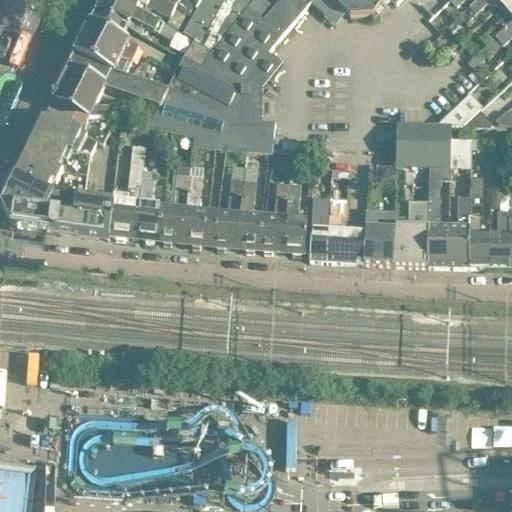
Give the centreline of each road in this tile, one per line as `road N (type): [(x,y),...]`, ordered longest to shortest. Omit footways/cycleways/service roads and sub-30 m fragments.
road 1 (tertiary): [(511,502),(241,506),(0,483)]
road 2 (residential): [(11,257),(356,290),(511,292)]
road 3 (unknown): [(40,260),(27,276),(22,386)]
